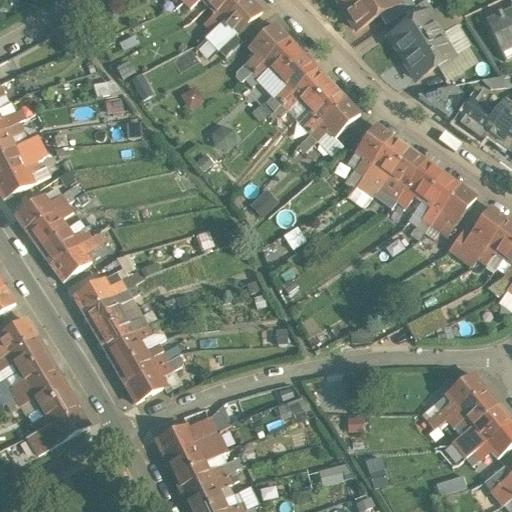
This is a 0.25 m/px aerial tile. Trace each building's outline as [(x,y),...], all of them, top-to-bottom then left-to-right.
[(198,0),(187,0),(183,5),(190,12),(200,2),(198,0)] [(198,0),(200,2),(208,10),(217,0),(198,0)] [(246,0),(217,0),(208,10),(215,17),(222,25),(247,0),(246,0)] [(247,0),(222,25),(235,38),(235,39),(236,40),(261,15),(247,0)] [(335,0),(343,12),(362,0),(335,0)] [(391,0),(362,0),(343,12),(356,33),(379,20),(397,8),(397,7),(391,0)] [(397,8),(379,20),(385,30),(415,12),(408,0),(397,7),(397,8)] [(511,13),(487,26),(506,66),(508,65),(502,52),(511,47),(511,13)] [(215,17),(204,27),(212,35),(222,25),(215,17)] [(427,17),(390,40),(403,62),(440,39),(427,17)] [(222,25),(212,35),(206,41),(218,55),(235,39),(235,38),(222,25)] [(273,28),(248,52),(255,59),(262,67),(287,42),(273,28)] [(440,39),(403,62),(416,83),(453,60),(440,39)] [(287,42),(262,67),(269,74),(277,82),(302,58),(287,42)] [(302,58),(277,82),(284,89),(291,97),(316,73),(302,58)] [(255,59),(244,69),(252,77),(262,67),(255,59)] [(262,67),(252,77),(259,84),(269,74),(262,67)] [(316,73),(291,97),(298,104),(306,112),(331,88),(316,73)] [(331,88),(306,112),(313,119),(320,127),(345,103),(331,88)] [(284,89),(273,99),(280,107),(291,97),(284,89)] [(450,92),(418,99),(448,121),(462,101),(450,92)] [(200,105),(193,93),(182,100),(189,112),(200,105)] [(291,97),(280,107),(288,114),(298,104),(291,97)] [(498,113),(478,98),(456,127),(481,146),(487,138),(482,134),(498,113)] [(345,103),(320,127),(327,134),(334,141),(359,117),(345,103)] [(498,113),(482,134),(487,138),(508,153),(511,147),(511,109),(504,104),(498,113)] [(14,116),(1,123),(5,132),(18,125),(14,116)] [(313,119),(302,129),(309,137),(320,127),(313,119)] [(18,125),(5,132),(10,141),(23,135),(18,125)] [(320,127),(309,137),(317,144),(327,134),(320,127)] [(238,143),(223,129),(210,143),(224,156),(238,143)] [(375,129),(355,157),(363,163),(371,169),(391,140),(375,129)] [(5,132),(0,134),(0,158),(15,151),(10,141),(5,132)] [(391,140),(371,169),(380,175),(388,181),(408,153),(391,140)] [(15,151),(0,158),(0,181),(24,169),(20,160),(15,151)] [(33,153),(20,160),(24,169),(37,162),(33,153)] [(408,153),(388,181),(397,187),(405,193),(425,165),(408,153)] [(37,162),(24,169),(29,178),(42,172),(37,162)] [(363,163),(354,174),(363,180),(371,169),(363,163)] [(425,165),(405,193),(414,199),(422,205),(442,177),(425,165)] [(24,169),(0,181),(0,197),(3,203),(34,187),(29,178),(24,169)] [(371,169),(363,180),(371,187),(380,175),(371,169)] [(442,177),(422,205),(430,211),(439,217),(459,189),(442,177)] [(388,181),(374,201),(391,213),(396,205),(388,199),(397,187),(388,181)] [(397,187),(388,199),(396,205),(405,193),(397,187)] [(459,189),(439,217),(447,223),(455,229),(475,201),(459,189)] [(269,193),(249,204),(257,219),(277,208),(269,193)] [(405,193),(396,205),(405,211),(414,199),(405,193)] [(60,198),(48,207),(55,215),(66,206),(60,198)] [(43,199),(15,219),(26,235),(55,215),(48,207),(43,199)] [(66,206),(55,215),(61,223),(72,215),(66,206)] [(430,211),(422,223),(430,229),(439,217),(430,211)] [(490,211),(470,239),(477,245),(486,251),(506,223),(490,211)] [(55,215),(26,235),(39,252),(67,232),(61,223),(55,215)] [(439,217),(430,229),(439,235),(447,223),(439,217)] [(511,227),(506,223),(486,251),(494,257),(503,263),(511,250),(511,227)] [(297,230),(284,237),(292,251),(305,244),(297,230)] [(67,232),(39,252),(51,269),(79,249),(73,240),(67,232)] [(85,232),(73,240),(79,249),(91,240),(85,232)] [(91,240),(79,249),(85,257),(97,248),(91,240)] [(477,245),(469,257),(477,263),(486,251),(477,245)] [(79,249),(51,269),(63,285),(91,265),(85,257),(79,249)] [(511,250),(503,263),(511,270),(511,250)] [(486,251),(477,263),(486,269),(494,257),(486,251)] [(511,270),(503,281),(511,287),(511,286),(511,270)] [(103,282),(73,300),(83,317),(113,300),(108,291),(103,282)] [(121,283),(108,291),(113,300),(126,292),(121,283)] [(3,291),(0,292),(0,317),(14,307),(3,291)] [(126,292),(113,300),(118,308),(131,301),(126,292)] [(113,300),(83,317),(94,335),(124,318),(118,308),(113,300)] [(405,327),(414,344),(447,328),(438,310),(405,327)] [(124,318),(94,335),(104,353),(134,336),(129,327),(124,318)] [(142,319),(129,327),(134,336),(147,328),(142,319)] [(26,323),(0,338),(0,347),(1,349),(7,358),(36,341),(26,323)] [(147,328),(134,336),(139,345),(152,337),(147,328)] [(134,336),(104,353),(115,371),(145,354),(139,345),(134,336)] [(36,341),(7,358),(12,367),(17,376),(47,359),(36,341)] [(145,354),(115,371),(125,389),(155,372),(150,363),(145,354)] [(163,355),(150,363),(155,372),(168,364),(163,355)] [(7,358),(0,361),(0,374),(12,367),(7,358)] [(47,359),(17,376),(22,385),(27,394),(57,376),(47,359)] [(168,364),(155,372),(160,380),(173,373),(168,364)] [(155,372),(125,389),(135,406),(165,389),(160,380),(155,372)] [(57,376),(27,394),(33,403),(38,412),(68,394),(57,376)] [(472,378),(445,400),(451,408),(458,416),(484,394),(472,378)] [(22,385),(10,392),(15,401),(27,394),(22,385)] [(27,394),(15,401),(20,410),(33,403),(27,394)] [(68,394),(38,412),(43,421),(49,430),(79,412),(68,394)] [(484,394),(458,416),(464,424),(471,432),(498,410),(484,394)] [(303,400),(276,407),(280,421),(307,413),(303,400)] [(458,416),(451,408),(440,417),(446,425),(458,416)] [(498,410),(471,432),(477,440),(484,448),(511,426),(498,410)] [(223,411),(208,418),(210,421),(216,435),(230,428),(223,411)] [(49,430),(36,437),(41,446),(54,439),(58,447),(59,447),(89,430),(79,412),(49,430)] [(464,424),(458,416),(446,425),(453,433),(464,424)] [(43,421),(31,428),(36,437),(49,430),(43,421)] [(210,421),(188,432),(195,446),(217,435),(216,435),(210,421)] [(511,427),(511,426),(484,448),(490,456),(497,463),(511,450),(511,427)] [(186,428),(155,443),(164,461),(195,446),(188,432),(186,428)] [(437,432),(428,439),(434,446),(443,439),(437,432)] [(217,435),(195,446),(199,455),(221,445),(217,435)] [(36,437),(27,442),(33,451),(41,446),(36,437)] [(41,446),(33,451),(37,459),(58,447),(54,439),(41,446)] [(484,448),(477,440),(466,449),(473,457),(484,448)] [(221,445),(199,455),(204,465),(226,455),(221,445)] [(195,446),(164,461),(173,480),(204,465),(199,455),(195,446)] [(484,448),(473,457),(479,465),(490,456),(484,448)] [(230,464),(209,474),(213,483),(226,477),(234,473),(230,464)] [(204,465),(173,480),(182,499),(213,483),(209,474),(204,465)] [(319,486),(351,484),(350,468),(319,470),(319,486)] [(510,478),(504,470),(484,487),(491,496),(510,480),(509,479),(510,478)] [(226,477),(213,483),(218,493),(231,486),(226,477)] [(511,482),(510,480),(491,496),(502,510),(511,504),(511,502),(511,482)] [(213,483),(182,499),(188,511),(201,511),(222,502),(218,493),(213,483)] [(222,502),(201,511),(226,511),(227,511),(222,502)] [(249,502),(240,506),(243,511),(249,511),(253,510),(249,502)]
